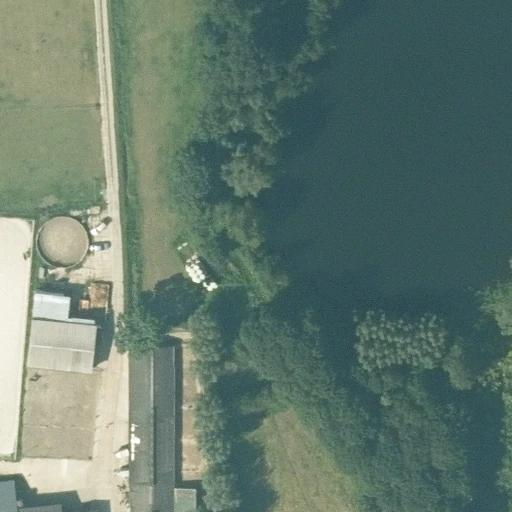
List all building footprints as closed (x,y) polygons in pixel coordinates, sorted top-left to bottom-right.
[(0,257),(34,256),(31,187),(0,188),(0,257)] [(34,289),(26,362),(90,368),(95,320),(67,317),(69,293),(34,289)] [(129,344),(129,419),(172,419),(173,344),(129,344)] [(173,485),(172,419),(129,419),(128,511),(195,511),(195,485),(173,485)] [(15,511),(15,505),(15,504),(12,479),(0,480),(0,511),(15,511)]
